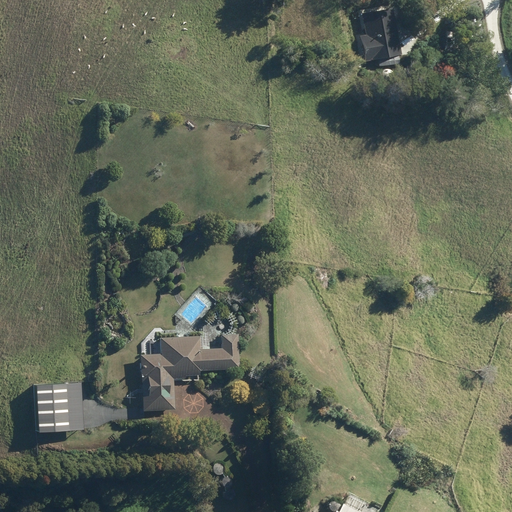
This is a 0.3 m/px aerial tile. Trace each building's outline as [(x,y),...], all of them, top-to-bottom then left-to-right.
[(358,15),(362,36),(355,37),(360,63),(380,61),(396,56),(388,10),(358,15)] [(175,408),(174,378),(186,377),(185,374),(200,373),(200,369),(240,367),(238,332),(221,333),(222,346),(200,347),(200,334),(161,335),(161,351),(141,352),(143,409),(175,408)] [(83,427),(81,381),(37,381),(39,428),(83,427)] [(223,460),(211,465),(226,502),(239,497),(223,460)] [(383,511),(384,510),(349,493),(344,504),(343,504),(338,511),(336,511),(335,511),(383,511)]
